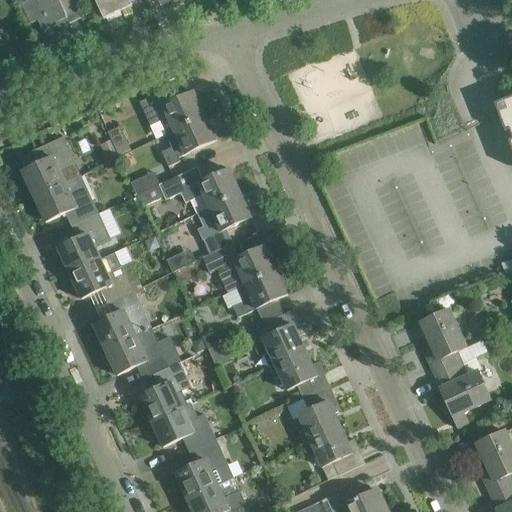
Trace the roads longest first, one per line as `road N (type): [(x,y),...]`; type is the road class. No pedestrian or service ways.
road 1 (residential): [(452,511),(228,30)]
road 2 (residential): [(136,511),(0,219)]
road 3 (residential): [(0,91),(228,30)]
